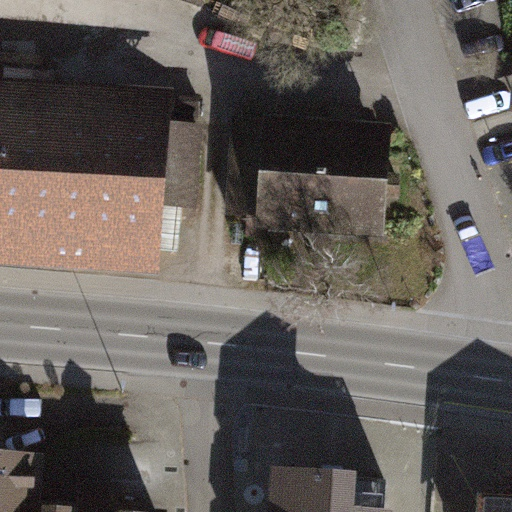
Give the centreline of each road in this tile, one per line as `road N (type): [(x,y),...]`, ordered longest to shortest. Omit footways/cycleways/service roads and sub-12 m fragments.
road 1 (primary): [(478,379),(0,323)]
road 2 (residential): [(478,379),(483,257),(393,0)]
road 3 (track): [(222,60),(208,294),(213,342)]
